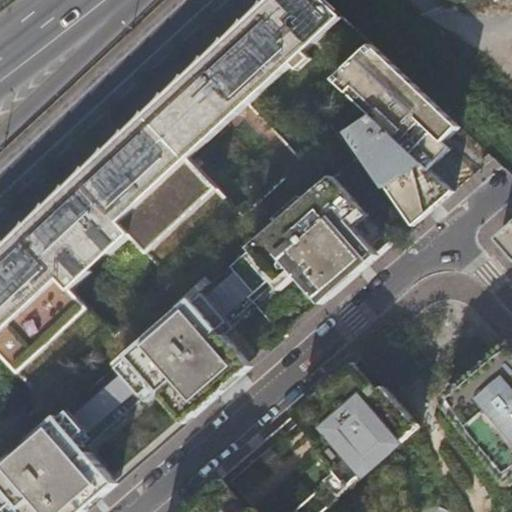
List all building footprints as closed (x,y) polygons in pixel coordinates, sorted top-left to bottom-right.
[(22,231),(0,251),(0,349),(39,391),(110,325),(75,288),(95,269),(93,268),(112,251),(113,252),(133,234),(168,271),(238,205),(193,157),(295,62),(300,69),(314,56),(308,50),(344,16),(326,0),(269,0),(80,177),(83,180),(67,194),(67,193),(65,192),(63,192),(62,192),(60,193),(59,194),(58,196),(58,198),(58,200),(60,201),(48,212),(46,211),(45,210),(44,210),(42,211),(40,212),(39,213),(38,215),(38,216),(39,217),(40,220),(25,234),(22,231)] [(460,188),(439,168),(459,145),(452,139),(461,128),(374,45),(339,78),(380,115),(355,132),(397,190),(404,196),(413,202),(417,203),(424,204),(431,205),(439,203),(445,201),(460,188)] [(407,233),(356,160),(226,272),(254,304),(266,294),(268,296),(282,284),(280,282),(287,276),(289,279),(302,268),(331,300),(346,287),(360,275),(407,233)] [(67,194),(83,180),(80,177),(79,175),(60,193),(62,192),(63,192),(65,192),(67,193),(67,194)] [(58,196),(59,194),(40,212),(42,211),(44,210),(45,210),(46,211),(48,212),(60,201),(58,200),(58,198),(58,196)] [(38,215),(39,213),(21,229),(22,231),(25,234),(40,220),(39,217),(38,216),(38,215)] [(200,295),(228,326),(254,304),(226,272),(200,295)] [(228,326),(200,295),(122,363),(149,395),(163,384),(194,420),(225,392),(260,362),(233,332),(229,335),(224,330),(228,326)] [(481,437),(511,473),(511,350),(504,355),(455,398),(481,437)] [(320,450),(352,487),(421,427),(362,359),(298,414),(314,434),(319,429),(330,442),(325,446),(320,450)] [(149,395),(122,363),(74,404),(89,420),(82,426),(96,442),(123,417),(149,395)] [(89,420),(74,404),(0,469),(0,484),(25,511),(87,511),(120,485),(88,449),(96,442),(82,426),(89,420)] [(314,434),(325,446),(330,442),(319,429),(314,434)] [(260,511),(256,507),(251,511),(250,511),(243,511),(236,503),(240,499),(223,480),(186,511),(260,511)] [(250,511),(251,511),(240,499),(236,503),(243,511),(250,511)]
